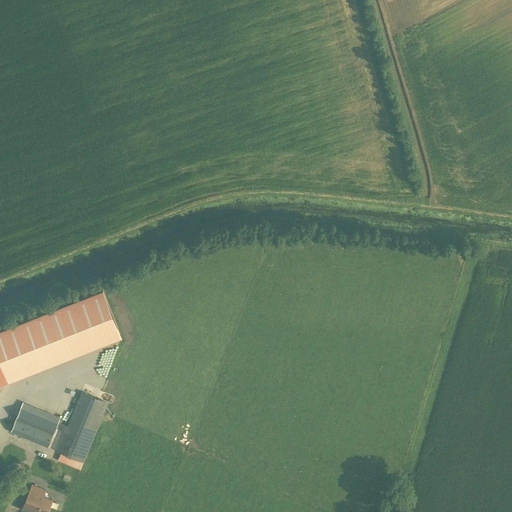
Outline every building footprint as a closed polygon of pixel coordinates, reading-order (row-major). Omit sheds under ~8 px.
[(0,344),(10,376),(127,340),(112,292),(0,326),(0,344)] [(66,432),(57,452),(84,463),(108,403),(82,392),(68,426),(66,432)] [(48,448),(56,428),(59,423),(53,420),(21,407),(11,430),(10,432),(48,448)] [(68,426),(59,423),(56,428),(66,432),(68,426)] [(38,511),(46,511),(52,499),(43,496),(46,490),(32,484),(22,509),(30,511),(31,511),(33,510),(38,511)]
